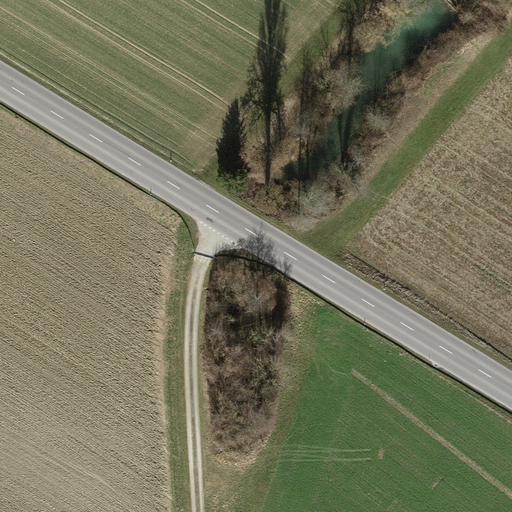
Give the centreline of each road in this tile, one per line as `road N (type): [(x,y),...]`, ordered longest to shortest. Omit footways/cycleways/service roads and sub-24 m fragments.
road 1 (tertiary): [(0,79),(511,391)]
road 2 (track): [(201,511),(191,344),(203,268),(226,217)]
